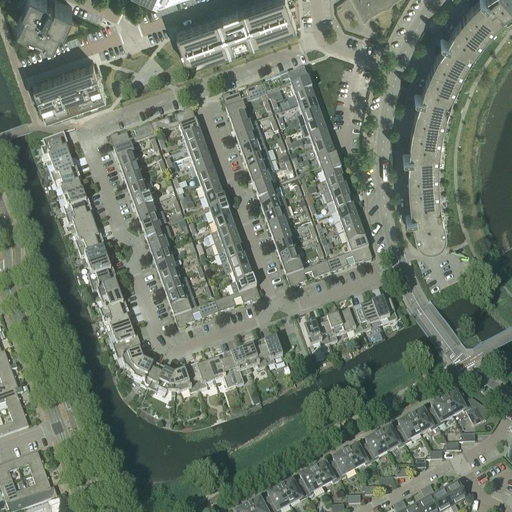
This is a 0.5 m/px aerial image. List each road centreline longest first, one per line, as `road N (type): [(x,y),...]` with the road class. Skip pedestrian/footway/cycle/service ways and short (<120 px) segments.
road 1 (residential): [(274,305),(259,320),(182,351),(167,347),(133,269),(132,240),(117,228),(86,131),(180,93),(196,94)]
road 2 (residential): [(274,305),(243,198),(229,187),(196,94)]
road 3 (residential): [(400,269),(381,167),(397,71)]
road 4 (residential): [(196,94),(212,78),(321,40)]
road 5 (tertiary): [(58,427),(11,298)]
road 6 (residential): [(400,269),(296,307),(274,305)]
